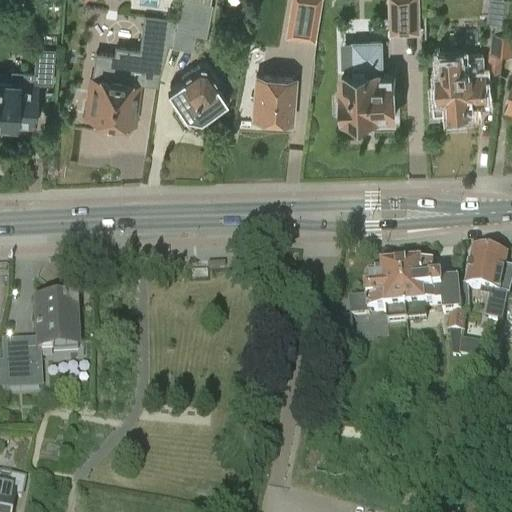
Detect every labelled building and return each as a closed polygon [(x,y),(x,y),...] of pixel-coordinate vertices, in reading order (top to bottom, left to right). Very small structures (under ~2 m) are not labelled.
[(210,0),(180,0),(176,20),(171,46),(192,50),(195,34),(206,36),(212,4),(210,3),(210,0)] [(293,0),(288,36),(314,41),(321,0),(293,0)] [(417,0),(389,0),(391,34),(418,33),(417,0)] [(176,20),(141,15),(137,48),(116,45),(115,53),(95,51),(91,74),(84,116),(133,123),(139,82),(157,84),(169,46),(171,46),(176,20)] [(495,21),(495,31),(504,31),(504,22),(495,21)] [(487,69),(500,70),(501,49),(504,31),(495,31),(490,30),(487,69)] [(500,70),(499,71),(511,72),(511,71),(511,31),(504,31),(501,49),(500,70)] [(352,74),(343,74),(343,117),(394,116),(394,92),(394,73),(381,73),(381,67),(383,67),(382,41),(353,41),(354,67),(351,68),(352,74)] [(52,50),(36,49),(34,73),(12,71),(10,83),(0,81),(0,121),(13,122),(13,121),(32,122),(35,85),(33,85),(33,81),(49,82),(52,50)] [(469,109),(469,108),(478,107),(477,98),(486,97),(483,54),(461,56),(461,53),(442,55),(444,75),(439,75),(441,92),(434,93),(435,112),(469,109)] [(206,66),(199,65),(181,77),(182,79),(167,89),(187,120),(195,121),(227,100),(216,85),(219,84),(206,66)] [(295,77),(255,74),(252,116),(292,120),(295,77)] [(507,259),(473,252),(465,290),(489,295),(486,313),(504,316),(507,299),(509,300),(511,285),(511,272),(504,271),(507,259)] [(401,269),(406,324),(426,322),(425,309),(441,308),(442,318),(450,317),(449,334),(452,358),(460,359),(463,317),(460,317),(457,283),(433,286),(432,268),(421,269),(420,267),(401,269)] [(386,326),(406,324),(401,269),(381,271),(382,277),(370,278),(366,282),(367,291),(365,292),(366,301),(349,302),(351,319),(369,317),(368,315),(385,313),(386,326)] [(35,344),(36,354),(51,353),(50,349),(75,347),(72,308),(51,310),(50,305),(32,306),(35,344)] [(0,392),(38,389),(36,354),(35,344),(1,347),(3,368),(0,368),(0,392)] [(503,386),(489,383),(493,366),(483,364),(474,404),(484,406),(486,396),(501,399),(503,386)] [(396,429),(405,430),(406,421),(397,420),(396,429)] [(0,511),(11,511),(14,497),(20,498),(24,479),(9,476),(6,490),(0,488),(0,511)]
